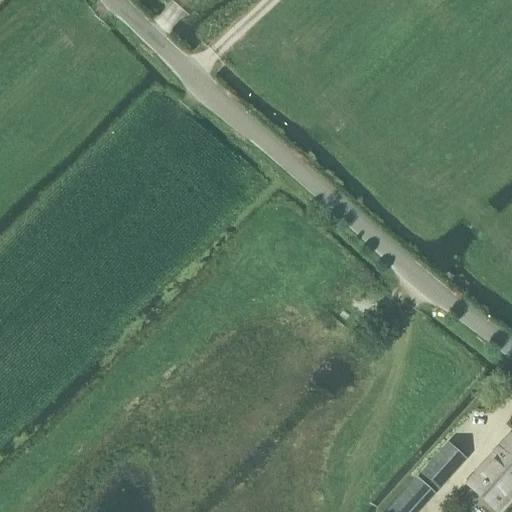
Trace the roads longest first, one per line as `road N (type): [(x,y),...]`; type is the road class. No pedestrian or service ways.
road 1 (tertiary): [(511,349),(190,76),(116,0)]
road 2 (track): [(347,511),(421,278)]
